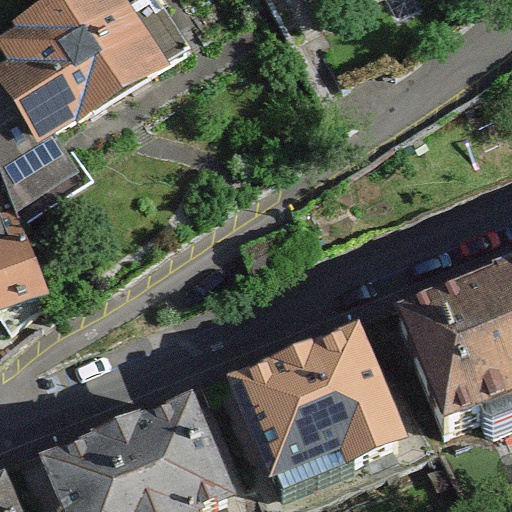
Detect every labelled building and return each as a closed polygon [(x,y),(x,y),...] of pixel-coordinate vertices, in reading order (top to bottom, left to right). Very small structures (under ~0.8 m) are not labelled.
[(172,86),(119,0),(65,0),(0,39),(0,104),(38,167),(172,86)] [(15,215),(0,220),(0,331),(48,316),(15,215)] [(511,277),(391,327),(451,473),(511,447),(511,277)] [(363,351),(233,401),(275,511),(314,511),(411,475),(363,351)] [(220,511),(185,420),(50,473),(65,511),(220,511)] [(18,511),(12,493),(0,497),(0,511),(18,511)]
